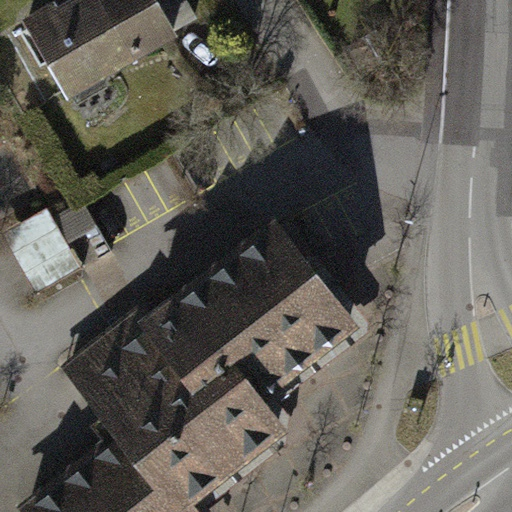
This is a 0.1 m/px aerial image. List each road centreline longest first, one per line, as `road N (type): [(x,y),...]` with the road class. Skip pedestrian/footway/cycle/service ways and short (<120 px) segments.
road 1 (residential): [(477,194),(359,139),(262,0)]
road 2 (tertiary): [(511,400),(490,343),(477,194)]
road 3 (tertiary): [(477,194),(490,0)]
